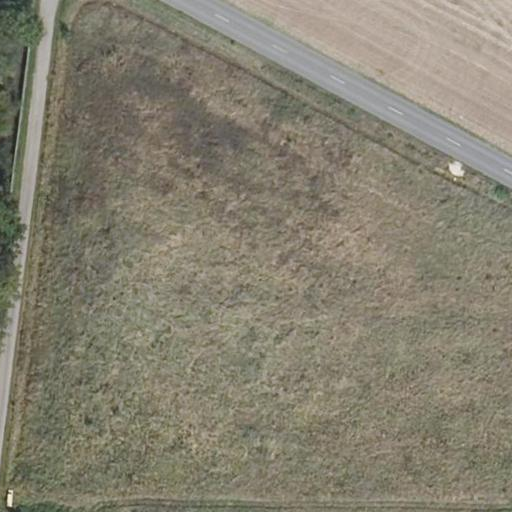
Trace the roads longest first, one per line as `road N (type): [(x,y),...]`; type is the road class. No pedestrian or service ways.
road 1 (unclassified): [(0,368),(42,0)]
road 2 (tertiary): [(511,172),(188,0)]
